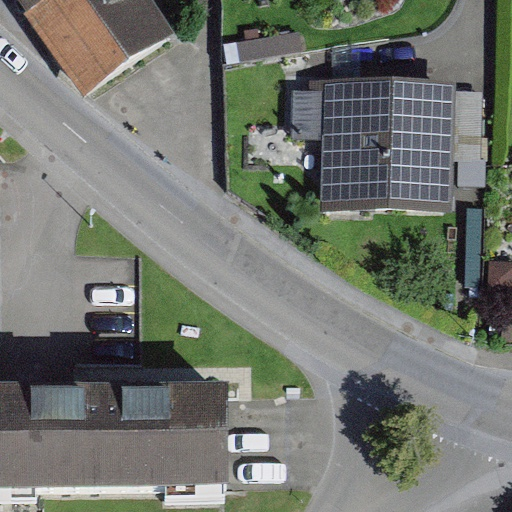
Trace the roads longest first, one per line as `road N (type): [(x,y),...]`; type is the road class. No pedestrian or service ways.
road 1 (tertiary): [(0,70),(221,263),(305,325),(430,389)]
road 2 (tertiary): [(430,389),(355,511)]
